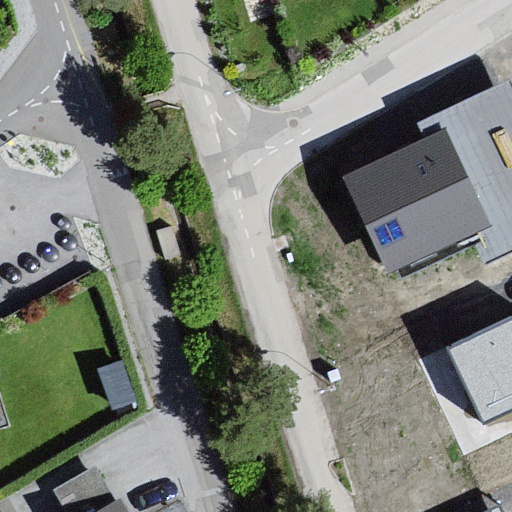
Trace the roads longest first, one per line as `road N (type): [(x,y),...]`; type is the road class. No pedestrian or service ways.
road 1 (residential): [(76,76),(205,511)]
road 2 (residential): [(331,511),(230,174)]
road 3 (residential): [(230,174),(511,0)]
road 4 (residential): [(230,174),(174,0)]
